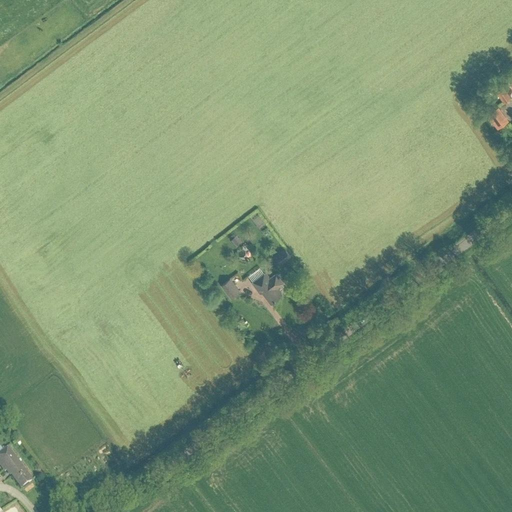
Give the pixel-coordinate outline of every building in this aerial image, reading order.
[(498,90),(505,100),(511,95),(511,79),(510,81),(511,81),(504,86),(498,90)] [(489,114),(499,127),(508,121),(503,114),(500,117),(490,104),(481,110),(486,117),(489,114)] [(291,255),(285,248),(276,255),(281,262),(291,255)] [(282,294),(278,287),(284,282),(276,272),(270,277),(266,272),(253,282),(261,292),(263,291),(271,302),(282,294)] [(240,291),(231,278),(222,284),(232,297),(240,291)] [(21,489),(33,481),(9,448),(0,454),(0,466),(5,473),(8,471),(21,489)]
